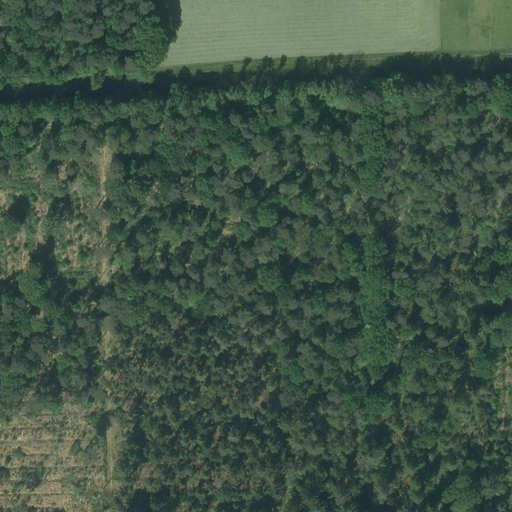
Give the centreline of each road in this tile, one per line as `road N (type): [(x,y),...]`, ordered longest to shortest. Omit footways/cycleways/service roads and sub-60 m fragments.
road 1 (track): [(279,511),(265,94),(352,89),(377,101),(384,333),(419,334),(436,345),(511,342)]
road 2 (track): [(112,511),(101,101),(265,94)]
